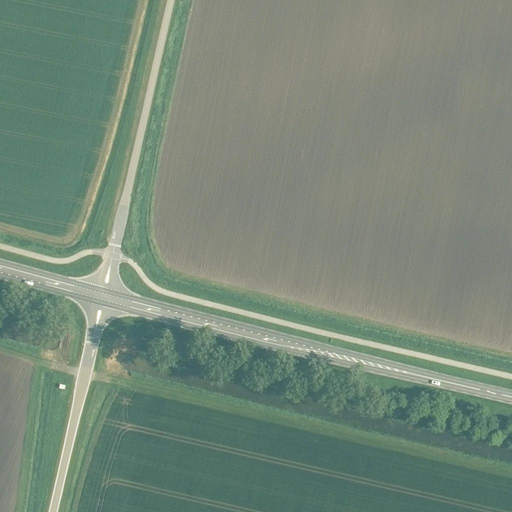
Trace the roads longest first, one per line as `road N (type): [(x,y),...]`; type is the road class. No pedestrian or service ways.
road 1 (primary): [(511,393),(102,296)]
road 2 (unclassified): [(102,296),(168,0)]
road 3 (unclassified): [(54,511),(102,296)]
